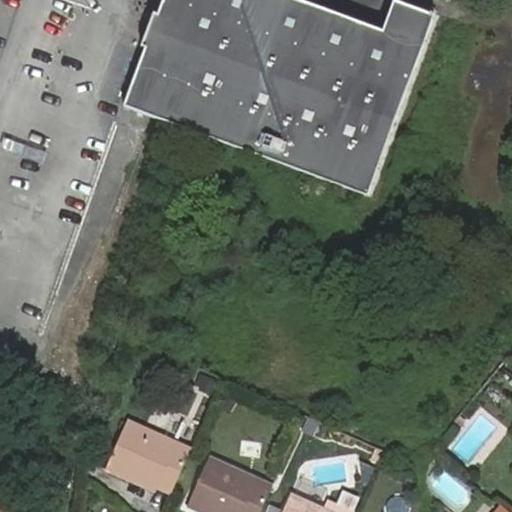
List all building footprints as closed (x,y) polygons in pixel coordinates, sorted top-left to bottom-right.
[(353,192),(366,197),(433,13),(399,0),(393,0),(382,29),(303,0),(161,0),(122,107),(153,118),(353,192)] [(172,493),(192,446),(128,417),(105,468),(133,481),(135,476),(156,486),(172,493)] [(262,511),(275,483),(210,454),(188,506),(201,511),(262,511)] [(135,476),(133,481),(154,491),(156,486),(135,476)] [(326,511),(329,506),(295,492),(286,511),(326,511)] [(0,511),(13,511),(0,493),(0,511)]
